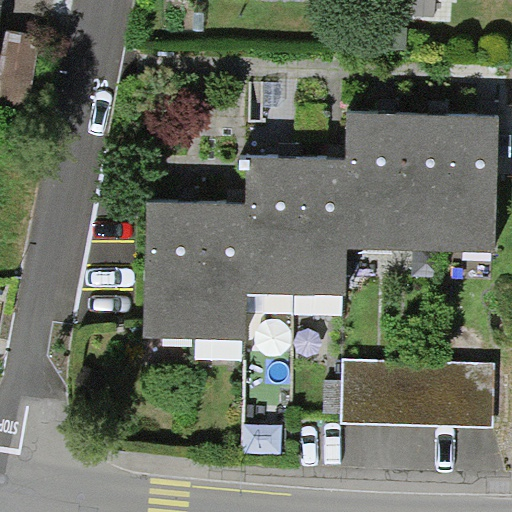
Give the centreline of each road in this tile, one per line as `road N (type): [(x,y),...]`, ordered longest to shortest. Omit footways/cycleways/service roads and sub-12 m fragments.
road 1 (residential): [(112,0),(10,487)]
road 2 (residential): [(10,487),(198,511)]
